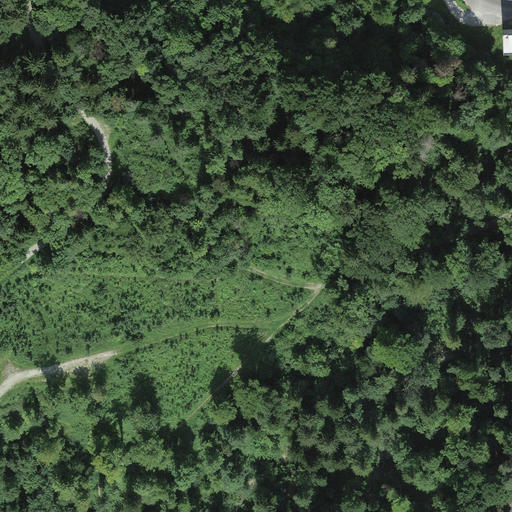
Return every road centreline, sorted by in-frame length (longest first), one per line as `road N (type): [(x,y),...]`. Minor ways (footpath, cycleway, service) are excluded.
road 1 (track): [(511,214),(319,288),(246,267),(107,168)]
road 2 (track): [(27,0),(57,83),(103,139),(106,182),(89,212),(0,276)]
road 3 (track): [(0,391),(26,374),(211,324),(279,327)]
road 4 (track): [(168,432),(319,288)]
